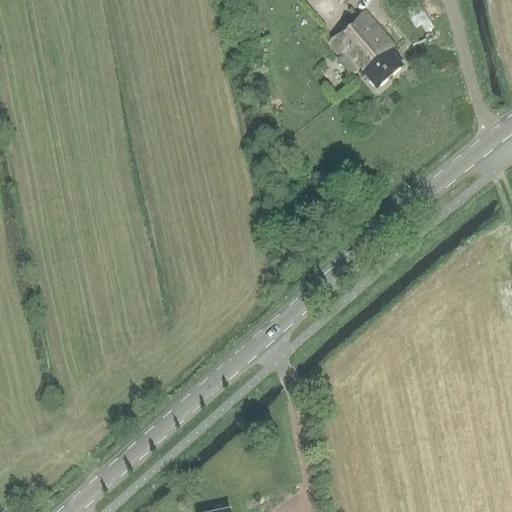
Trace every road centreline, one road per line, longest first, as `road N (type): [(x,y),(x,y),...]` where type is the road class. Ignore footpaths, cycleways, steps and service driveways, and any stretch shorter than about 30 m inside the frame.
road 1 (tertiary): [(70,511),(363,243),(511,125)]
road 2 (track): [(449,0),(477,108),(511,139)]
